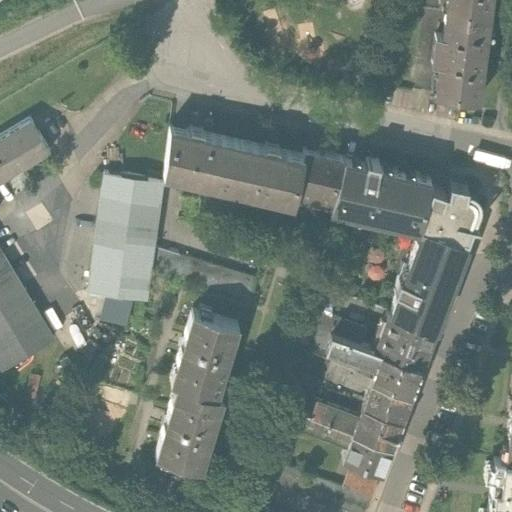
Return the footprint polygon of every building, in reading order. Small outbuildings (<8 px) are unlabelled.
[(434,93),(476,98),(488,0),(445,0),(441,34),(434,33),(431,60),(438,61),(434,93)] [(29,116),(0,134),(0,177),(49,149),(29,116)] [(169,124),(163,172),(292,200),(293,194),(330,203),(344,157),(303,148),(302,154),(276,148),(277,144),(265,142),(264,146),(200,131),(201,127),(190,125),(189,129),(169,124)] [(434,327),(467,241),(462,239),(475,205),(476,202),(474,196),(470,191),(465,190),(466,183),(448,179),(446,190),(444,189),(444,188),(430,183),(430,184),(428,183),(429,175),(377,164),(378,160),(365,157),(365,161),(344,157),(330,203),(328,207),(412,225),(416,236),(401,276),(397,275),(393,288),(397,289),(388,310),(434,327)] [(161,178),(102,170),(86,289),(145,297),(150,269),(153,245),(161,178)] [(153,245),(150,269),(247,297),(254,275),(153,245)] [(0,365),(1,367),(52,336),(0,248),(0,365)] [(308,281),(294,319),(319,328),(359,342),(365,328),(313,309),(310,306),(314,296),(327,302),(332,290),(308,281)] [(176,380),(155,453),(200,466),(221,394),(216,393),(237,320),(191,307),(170,379),(176,380)] [(388,310),(373,348),(421,365),(434,327),(388,310)] [(411,392),(421,365),(373,348),(359,342),(319,328),(313,344),(376,367),(371,377),(411,392)] [(365,386),(368,387),(371,377),(329,361),(324,376),(360,390),(365,386)] [(400,418),(411,392),(371,377),(368,387),(361,403),(400,418)] [(315,399),(309,416),(351,431),(357,415),(315,399)] [(390,446),(400,418),(361,403),(357,415),(351,431),(390,446)] [(291,425),(346,445),(351,431),(309,416),(297,411),(291,425)] [(341,457),(353,462),(381,472),(390,446),(351,431),(346,445),(341,457)] [(346,511),(365,511),(371,498),(343,488),(254,455),(248,475),(346,511)] [(475,460),(473,478),(485,480),(487,461),(475,460)] [(511,511),(511,461),(505,461),(495,460),(487,511),(511,511)] [(353,462),(343,488),(371,498),(381,472),(353,462)]
